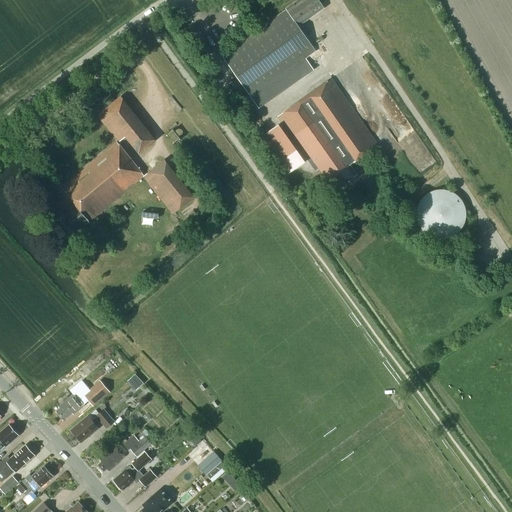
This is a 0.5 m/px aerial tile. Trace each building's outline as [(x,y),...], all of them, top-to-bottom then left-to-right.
[(322,8),(316,0),(296,0),(284,9),(285,10),(221,56),(249,96),(313,50),(296,26),(322,8)] [(376,145),(330,80),(276,118),(310,165),(312,164),(316,169),(317,168),(326,181),(329,178),(336,188),(355,175),(348,165),(376,145)] [(127,94),(100,111),(119,141),(129,135),(140,152),(157,141),(127,94)] [(95,155),(101,150),(88,134),(82,139),(95,155)] [(78,235),(75,231),(143,175),(116,143),(64,186),(65,188),(61,191),(74,206),(63,215),(59,211),(49,219),(68,243),(78,235)] [(145,174),(175,213),(197,196),(167,158),(145,174)] [(417,209),(416,215),(417,222),(420,228),(424,233),(429,237),(435,239),(441,240),(448,239),(453,237),(459,233),(463,228),(465,222),(466,215),(465,209),(463,203),(459,198),(453,194),(448,191),(441,191),(435,191),(429,194),(424,198),(420,203),(417,209)] [(113,357),(109,361),(116,368),(120,365),(113,357)] [(135,374),(127,381),(136,390),(143,383),(135,374)] [(84,395),(94,406),(110,392),(101,381),(84,395)] [(72,413),(73,414),(84,405),(74,393),(69,398),(66,397),(63,399),(64,402),(58,407),(60,408),(56,412),(63,420),(72,413)] [(89,416),(88,416),(71,430),(81,442),(99,428),(97,426),(101,422),(106,429),(115,422),(104,408),(99,413),(96,410),(89,416)] [(0,450),(5,446),(6,447),(19,436),(10,426),(0,434),(0,450)] [(124,429),(116,435),(122,441),(129,435),(124,429)] [(152,443),(146,436),(142,431),(135,436),(135,435),(124,444),(129,451),(131,449),(137,456),(152,443)] [(197,434),(191,440),(196,446),(203,440),(197,434)] [(192,458),(209,443),(205,438),(188,454),(192,458)] [(126,456),(123,453),(127,451),(121,444),(118,447),(116,445),(100,460),(101,462),(98,464),(104,471),(107,469),(109,471),(126,456)] [(27,463),(34,456),(26,446),(13,457),(14,458),(8,463),(5,460),(0,464),(0,468),(1,470),(8,477),(15,471),(21,465),(22,467),(23,466),(27,464),(28,464),(27,463)] [(126,470),(114,480),(123,490),(134,480),(137,483),(140,480),(144,476),(139,470),(151,459),(145,452),(126,470)] [(163,473),(169,481),(192,466),(187,457),(163,473)] [(221,462),(206,475),(210,479),(225,466),(221,462)] [(39,485),(41,487),(54,476),(50,471),(49,471),(45,466),(38,473),(36,473),(31,477),(33,478),(27,483),(33,490),(39,485)] [(151,470),(140,480),(146,487),(157,477),(151,470)] [(229,471),(222,477),(226,481),(232,475),(229,471)] [(19,481),(14,476),(1,488),(6,494),(19,481)] [(24,481),(18,486),(24,493),(30,488),(24,481)] [(161,511),(172,503),(161,490),(143,505),(145,507),(141,511),(142,511),(161,511)] [(70,508),(71,509),(67,511),(53,511),(44,503),(34,511),(89,511),(90,511),(79,500),(70,508)]
